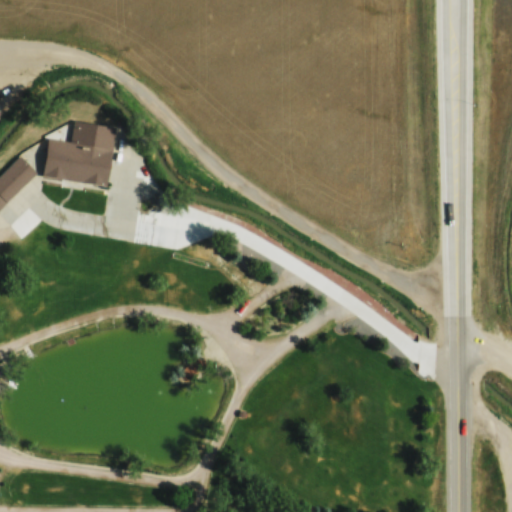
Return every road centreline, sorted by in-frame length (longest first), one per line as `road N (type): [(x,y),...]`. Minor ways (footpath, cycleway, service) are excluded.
road 1 (secondary): [(459,310),(453,0)]
road 2 (secondary): [(456,511),(459,310)]
